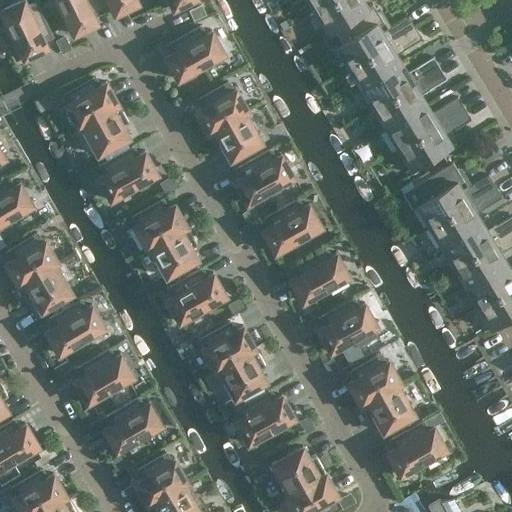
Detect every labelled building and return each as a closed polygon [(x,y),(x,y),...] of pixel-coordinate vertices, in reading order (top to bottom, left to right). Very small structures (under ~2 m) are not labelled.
[(24,58),(47,46),(43,38),(52,33),(36,0),(27,5),(24,0),(20,0),(0,10),(24,58)] [(93,13),(101,9),(96,0),(56,0),(73,33),(97,22),(93,13)] [(96,0),(101,9),(110,5),(114,14),(138,2),(136,0),(96,0)] [(305,0),(313,13),(333,0),(305,0)] [(335,29),(339,34),(377,11),(372,3),(369,6),(365,0),(333,0),(313,13),(326,34),(335,29)] [(195,19),(205,13),(201,6),(191,11),(195,19)] [(334,46),(348,68),(415,27),(408,16),(384,32),(378,23),(383,20),(377,11),(339,34),(343,41),(334,46)] [(168,42),(173,51),(165,56),(178,79),(224,53),(211,30),(205,33),(200,24),(168,42)] [(348,68),(360,89),(403,63),(397,53),(422,38),(415,27),(348,68)] [(69,47),(64,36),(57,40),(62,51),(69,47)] [(360,89),(372,108),(440,67),(433,56),(408,72),(403,63),(360,89)] [(372,108),(384,129),(427,103),(422,94),(447,78),(440,67),(372,108)] [(78,125),(118,103),(106,80),(97,85),(92,77),(63,93),(68,101),(65,103),(78,125)] [(195,110),(207,132),(248,109),(236,87),(232,89),(228,80),(199,97),(203,105),(195,110)] [(384,129),(397,149),(464,107),(457,96),(432,111),(427,103),(384,129)] [(118,103),(78,125),(78,126),(81,124),(97,153),(129,136),(122,124),(128,121),(118,103)] [(397,149),(409,170),(451,143),(446,134),(471,119),(464,107),(397,149)] [(248,110),(248,109),(207,132),(218,150),(224,147),(230,159),(262,141),(245,112),(248,110)] [(104,172),(98,176),(111,199),(157,173),(144,150),(136,154),(131,146),(99,164),(104,172)] [(270,148),(237,166),(242,174),(234,179),(247,202),(294,176),(281,153),(274,156),(270,148)] [(414,205),(427,226),(494,185),(488,174),(463,189),(458,182),(463,179),(452,162),(414,185),(422,200),(414,205)] [(8,176),(0,181),(0,223),(33,204),(19,181),(13,185),(8,176)] [(161,182),(165,190),(175,184),(171,177),(161,182)] [(427,226),(439,246),(482,220),(477,212),(502,196),(494,185),(427,226)] [(297,197),(265,215),(270,224),(262,229),(275,252),(321,225),(308,202),(302,206),(297,197)] [(146,247),(186,224),(174,202),(166,207),(161,199),(132,215),(137,224),(134,225),(146,247)] [(439,246),(452,266),(511,229),(511,214),(487,230),(482,220),(439,246)] [(197,258),(191,246),(197,243),(186,224),(146,247),(146,248),(149,246),(166,276),(197,258)] [(511,229),(452,266),(464,287),(506,261),(500,251),(511,243),(511,229)] [(5,262),(18,284),(57,260),(45,238),(41,240),(36,232),(8,249),(13,257),(5,262)] [(325,247),(293,265),(298,274),(289,278),(302,301),(349,275),(336,252),(330,256),(325,247)] [(58,261),(57,260),(18,284),(29,302),(34,298),(41,310),(72,292),(55,263),(58,261)] [(476,307),(511,285),(511,269),(511,270),(506,261),(464,287),(476,307)] [(179,321),(226,295),(213,272),(205,276),(200,268),(168,286),(172,294),(166,298),(179,321)] [(511,285),(476,307),(489,328),(511,314),(511,285)] [(330,351),(354,337),(358,344),(376,334),(372,327),(377,324),(364,301),(358,305),(353,297),(321,315),(326,323),(317,328),(330,351)] [(45,330),(59,353),(105,326),(91,303),(85,307),(80,298),(48,317),(53,325),(45,330)] [(239,299),(228,304),(232,312),(243,306),(239,299)] [(214,369),(255,346),(243,324),(234,329),(229,321),(200,337),(205,345),(202,347),(214,369)] [(255,346),(214,369),(215,370),(218,368),(234,396),(218,405),(224,415),(236,408),(268,390),(263,381),(266,380),(259,368),(265,365),(255,346)] [(87,402),(133,375),(120,352),(114,356),(109,347),(77,366),(82,374),(74,379),(87,402)] [(348,382),(360,404),(400,381),(388,359),(385,361),(380,353),(351,369),(356,377),(348,382)] [(331,373),(338,369),(332,359),(325,363),(331,373)] [(70,368),(66,361),(55,367),(60,375),(70,368)] [(0,381),(0,414),(9,410),(2,398),(8,395),(0,381)] [(370,422),(376,419),(383,431),(414,413),(398,384),(401,382),(400,381),(360,404),(370,422)] [(273,398),(268,390),(236,408),(241,416),(235,420),(247,443),(294,417),(281,394),(273,398)] [(116,451),(162,423),(149,401),(142,405),(138,396),(106,415),(111,423),(103,428),(116,451)] [(98,417),(92,406),(86,410),(92,420),(98,417)] [(300,421),(306,431),(313,427),(307,417),(300,421)] [(17,427),(12,418),(0,425),(0,467),(39,445),(25,422),(17,427)] [(422,420),(390,438),(395,446),(386,451),(399,474),(446,448),(433,425),(427,428),(422,420)] [(57,454),(55,450),(51,444),(38,451),(41,456),(35,460),(37,465),(57,454)] [(285,495),(325,472),(315,453),(309,457),(302,445),(271,463),(288,492),(285,494),(285,495)] [(134,481),(147,503),(187,479),(174,458),(171,459),(166,451),(137,468),(142,476),(134,481)] [(112,460),(117,469),(124,465),(119,456),(112,460)] [(22,511),(35,511),(66,494),(53,472),(45,477),(40,469),(11,486),(16,494),(13,496),(22,511)] [(338,494),(325,472),(285,495),(294,511),(325,511),(334,507),(329,499),(338,494)] [(199,511),(201,511),(184,482),(187,480),(187,479),(147,503),(152,511),(199,511)] [(35,511),(76,511),(66,494),(35,511)] [(353,501),(349,494),(339,500),(343,506),(353,501)] [(446,511),(441,502),(439,499),(428,505),(432,511),(446,511)]
